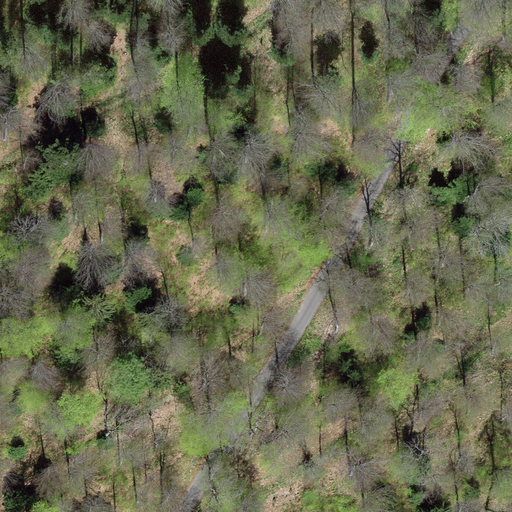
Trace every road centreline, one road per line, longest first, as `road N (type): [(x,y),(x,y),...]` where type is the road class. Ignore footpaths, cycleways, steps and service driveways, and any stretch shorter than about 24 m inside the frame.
road 1 (unclassified): [(486,0),(437,69),(323,282),(185,511)]
road 2 (track): [(511,323),(358,431),(222,511)]
road 3 (track): [(290,0),(0,161)]
